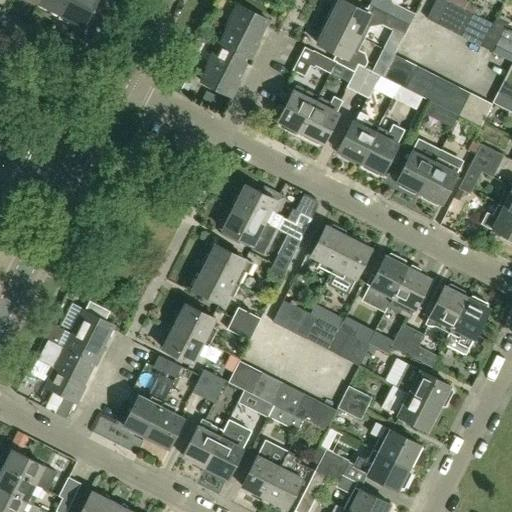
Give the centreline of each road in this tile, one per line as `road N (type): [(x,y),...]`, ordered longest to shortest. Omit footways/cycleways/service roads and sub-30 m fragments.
road 1 (residential): [(511,282),(225,138)]
road 2 (residential): [(431,511),(511,352)]
road 3 (tertiary): [(0,317),(69,179)]
road 4 (residential): [(203,511),(71,443)]
